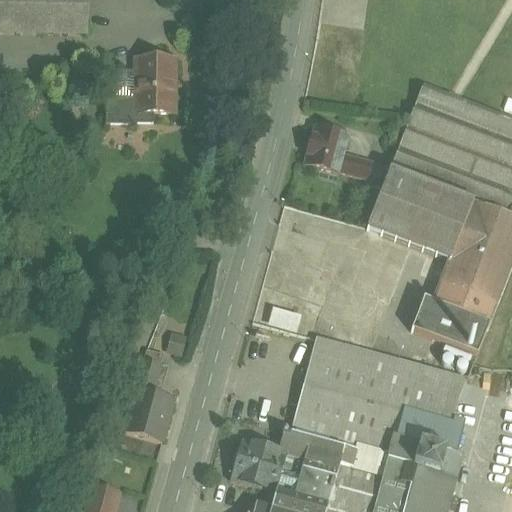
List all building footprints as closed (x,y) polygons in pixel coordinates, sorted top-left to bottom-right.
[(85,0),(0,0),(0,34),(85,35),(85,0)] [(174,62),(136,62),(135,101),(106,101),(106,126),(137,127),(137,125),(153,125),(153,116),(174,116),(174,62)] [(511,267),(511,120),(423,86),(391,170),(383,191),(374,214),(456,246),(433,307),(488,329),(511,267)] [(349,138),(314,128),(304,167),(339,177),(339,175),(344,157),(349,138)] [(373,165),(344,157),(339,175),(368,183),(373,165)] [(391,170),(373,165),(368,183),(367,187),(383,191),(391,170)] [(301,336),(305,317),(275,310),(271,329),(301,336)] [(171,355),(185,358),(189,340),(175,337),(171,355)] [(465,383),(316,342),(290,437),(344,453),(460,484),(470,428),(455,423),(465,383)] [(143,366),(137,393),(134,392),(123,421),(129,423),(126,436),(165,445),(174,402),(155,397),(161,370),(143,366)] [(290,437),(285,436),(280,456),(287,458),(276,495),(272,510),(268,511),(327,511),(344,453),(290,437)] [(280,456),(242,445),(231,482),(276,495),(287,458),(280,456)] [(452,511),(460,484),(344,453),(327,511),(452,511)] [(114,511),(119,495),(94,489),(87,511),(114,511)]
